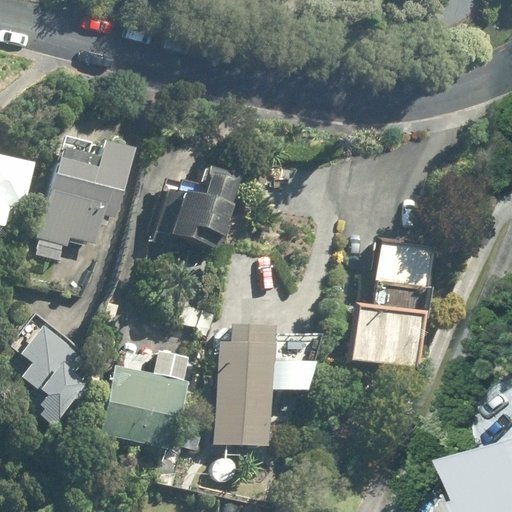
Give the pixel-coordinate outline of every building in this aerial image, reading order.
[(54,158),(33,235),(64,244),(66,236),(94,244),(101,214),(113,217),(131,148),(99,139),(92,168),(54,158)] [(0,224),(1,220),(9,222),(13,205),(20,207),(30,163),(0,156),(0,224)] [(165,188),(150,241),(181,250),(185,238),(216,247),(237,176),(206,167),(201,185),(177,178),(174,190),(165,188)] [(350,302),(341,363),(413,374),(431,246),(372,238),(363,304),(350,302)] [(202,308),(173,305),(170,327),(199,331),(202,308)] [(214,357),(210,443),(265,445),(271,324),(228,322),(227,329),(213,328),(207,356),(214,357)] [(38,325),(18,353),(15,350),(1,369),(17,381),(19,378),(30,386),(17,404),(35,417),(36,415),(50,426),(81,382),(69,374),(81,357),(38,325)] [(109,365),(95,434),(171,449),(186,380),(168,377),(172,354),(154,351),(149,374),(109,365)] [(511,511),(511,443),(467,459),(482,503),(478,504),(480,511),(511,511)] [(158,471),(152,495),(166,499),(172,474),(158,471)]
